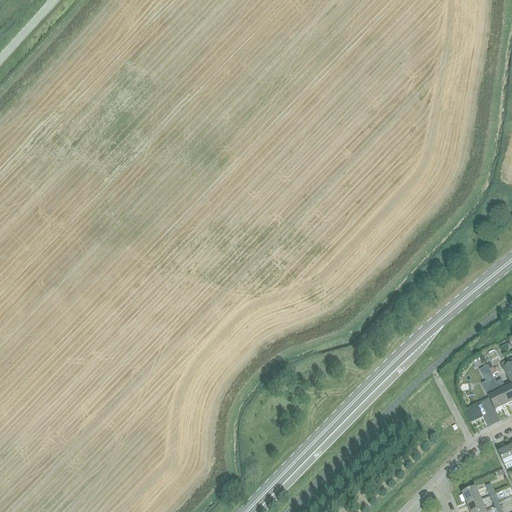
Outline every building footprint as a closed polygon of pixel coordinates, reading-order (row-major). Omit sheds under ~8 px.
[(511,384),(511,371),(509,366),(506,362),(501,364),(511,385),(511,384)] [(496,412),(508,406),(501,392),(497,384),(495,379),(486,384),(483,385),(489,398),(496,412)] [(511,386),(506,390),(502,382),(497,384),(501,392),(508,406),(511,404),(511,386)] [(476,405),(464,411),(471,425),(483,418),(476,405)] [(511,464),(511,452),(510,449),(499,454),(505,467),(511,464)] [(490,496),(495,494),(490,484),(486,486),(490,496)] [(462,495),(467,506),(481,500),(476,489),(462,495)] [(498,503),(495,494),(490,496),(494,505),(498,503)] [(484,511),(486,511),(481,500),(467,506),(469,511),(484,511)] [(502,511),(498,503),(494,505),(496,511),(502,511)]
